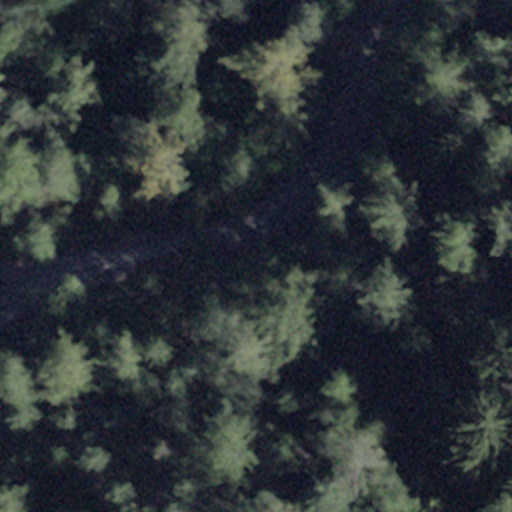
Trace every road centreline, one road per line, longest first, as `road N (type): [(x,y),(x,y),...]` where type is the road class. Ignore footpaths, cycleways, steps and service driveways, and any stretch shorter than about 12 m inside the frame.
road 1 (track): [(395,0),(333,154),(270,204),(229,214)]
road 2 (track): [(229,214),(105,244)]
